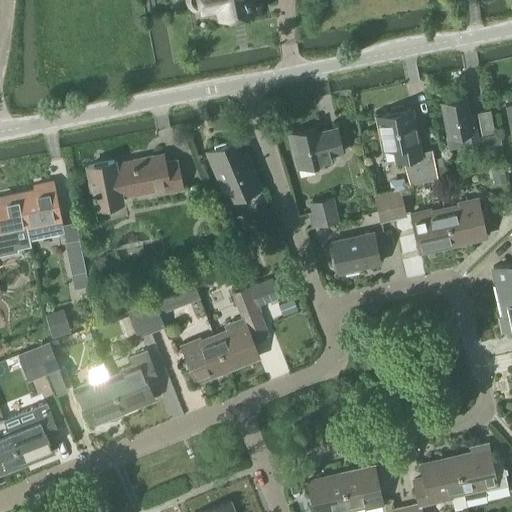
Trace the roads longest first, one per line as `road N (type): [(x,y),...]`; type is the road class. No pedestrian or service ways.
road 1 (residential): [(263,471),(478,419),(488,406),(461,299),(439,285),(325,305)]
road 2 (unclassified): [(245,84),(511,30)]
road 3 (residential): [(0,501),(238,408)]
road 4 (unclassified): [(0,132),(245,84)]
road 5 (residential): [(325,305),(245,84)]
road 6 (residential): [(238,408),(320,374),(334,339),(325,305)]
